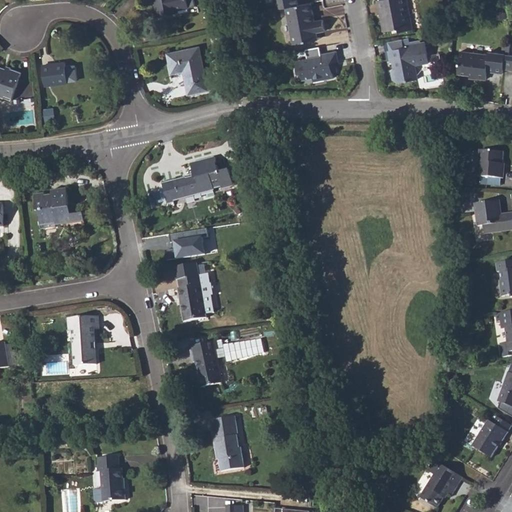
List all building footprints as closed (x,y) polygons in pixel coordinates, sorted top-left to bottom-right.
[(154,0),(157,16),(177,12),(177,10),(189,8),(186,0),(154,0)] [(274,0),(276,9),(286,7),(297,5),(295,0),(274,0)] [(380,16),(383,15),(386,31),(399,29),(399,31),(410,30),(405,4),(407,3),(406,0),(380,0),(378,0),(380,16)] [(286,7),(293,43),(311,40),(310,33),(316,32),(325,30),(323,19),(314,20),(310,2),(297,5),(286,7)] [(387,42),(389,50),(403,47),(402,39),(387,42)] [(389,50),(387,51),(389,60),(392,60),(394,70),(391,70),(393,80),(399,83),(417,79),(415,65),(429,62),(425,42),(410,45),(410,46),(403,47),(389,50)] [(334,43),(321,45),(322,51),(335,49),(334,43)] [(171,71),(183,68),(184,70),(189,93),(208,89),(199,46),(167,53),(171,71)] [(312,77),(323,75),(324,79),(333,77),(332,74),(336,73),(334,62),(338,62),(336,51),(321,54),(321,56),(297,60),(299,73),(301,73),(302,79),(312,77)] [(457,74),(469,75),(470,74),(476,74),(476,78),(486,80),(486,72),(503,73),(504,69),(506,54),(489,52),(488,55),(460,51),(457,74)] [(42,66),(45,86),(79,82),(76,65),(65,66),(64,63),(42,66)] [(0,96),(4,98),(5,95),(12,97),(21,73),(11,69),(11,68),(6,66),(5,69),(4,72),(0,70),(1,68),(0,67),(0,96)] [(500,168),(501,159),(501,151),(480,150),(477,175),(502,177),(503,168),(500,168)] [(173,200),(172,194),(183,191),(184,197),(194,194),(194,192),(213,187),(213,188),(222,186),(222,187),(233,184),(230,170),(225,171),(225,168),(220,169),(220,171),(218,171),(215,157),(191,163),(195,178),(189,180),(184,179),(175,181),(175,180),(162,183),(164,189),(167,201),(168,204),(174,203),(173,200)] [(481,183),(502,184),(502,177),(482,176),(481,183)] [(70,208),(68,189),(52,191),(52,196),(44,197),(44,194),(35,195),(37,213),(39,212),(42,230),(56,228),(56,224),(72,222),(70,208)] [(167,201),(164,189),(156,191),(159,203),(167,201)] [(173,200),(184,197),(183,191),(172,194),(173,200)] [(501,207),(500,200),(475,203),(478,226),(483,225),(485,233),(511,229),(511,212),(502,214),(499,214),(498,208),(501,207)] [(70,208),(72,222),(84,221),(83,215),(77,215),(76,207),(70,208)] [(209,230),(170,236),(175,263),(208,257),(205,240),(211,239),(209,230)] [(511,260),(497,263),(498,272),(500,271),(501,281),(500,281),(502,296),(511,294),(511,260)] [(202,279),(202,275),(179,279),(181,289),(179,289),(185,321),(207,317),(207,315),(202,286),(204,286),(202,279)] [(496,313),(497,322),(501,321),(502,330),(505,329),(507,342),(500,342),(502,356),(511,355),(511,352),(511,351),(511,310),(499,312),(496,313)] [(73,331),(76,331),(77,341),(74,341),(76,366),(97,364),(96,350),(94,349),(94,342),(95,342),(95,330),(100,330),(99,317),(68,319),(69,331),(73,331)] [(191,347),(194,362),(197,362),(202,388),(222,383),(216,351),(219,350),(217,341),(191,347)] [(0,368),(10,367),(9,359),(13,358),(11,345),(6,346),(6,342),(0,343),(0,368)] [(511,367),(510,373),(509,372),(498,402),(511,406),(511,367)] [(473,446),(491,457),(499,444),(500,445),(508,433),(511,426),(496,416),(492,423),(488,420),(473,446)] [(216,449),(219,449),(220,457),(222,471),(244,468),(242,450),(240,451),(238,437),(239,436),(236,417),(213,420),(216,438),(215,439),(216,449)] [(98,458),(99,471),(102,471),(103,488),(97,488),(95,491),(95,500),(98,502),(127,500),(126,488),(124,488),(123,471),(120,471),(119,456),(98,458)] [(433,460),(426,470),(434,475),(420,497),(437,508),(447,492),(452,495),(462,478),(447,469),(433,460)] [(370,507),(379,510),(381,504),(373,501),(370,507)]
